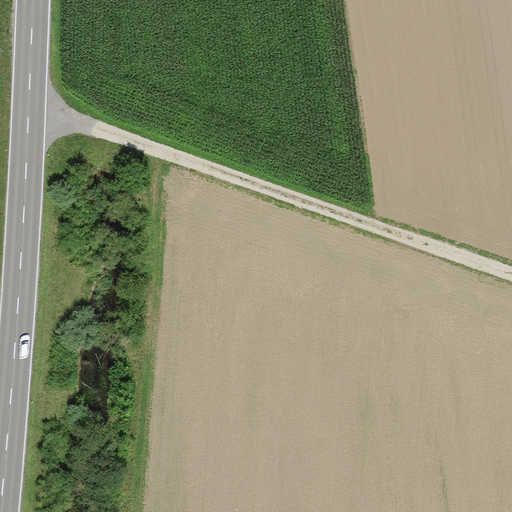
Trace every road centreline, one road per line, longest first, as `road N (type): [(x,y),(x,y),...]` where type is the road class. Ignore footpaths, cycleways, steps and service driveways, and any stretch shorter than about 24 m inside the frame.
road 1 (track): [(511,278),(25,113)]
road 2 (primary): [(0,495),(29,0)]
